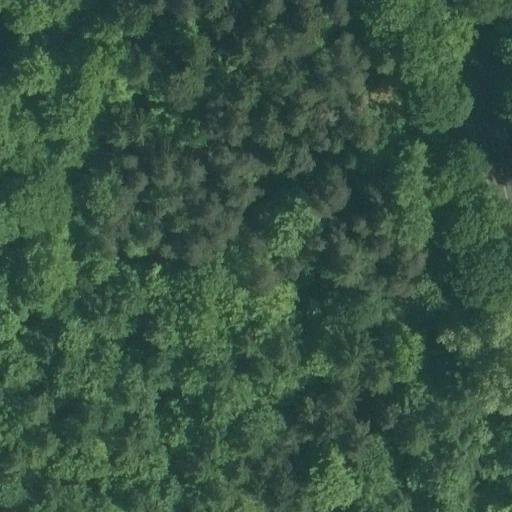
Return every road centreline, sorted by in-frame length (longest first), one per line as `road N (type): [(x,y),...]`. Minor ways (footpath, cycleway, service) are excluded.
road 1 (track): [(497,313),(0,206)]
road 2 (primary): [(511,195),(465,0)]
